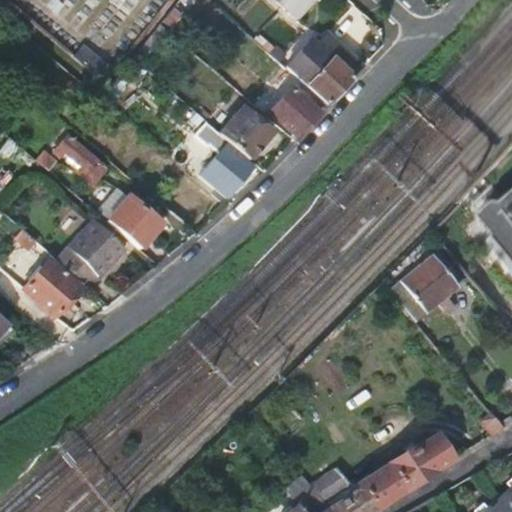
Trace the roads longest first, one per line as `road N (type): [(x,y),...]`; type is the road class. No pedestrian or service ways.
road 1 (unclassified): [(0,405),(136,308),(262,202),(466,0)]
road 2 (residential): [(511,436),(389,511)]
